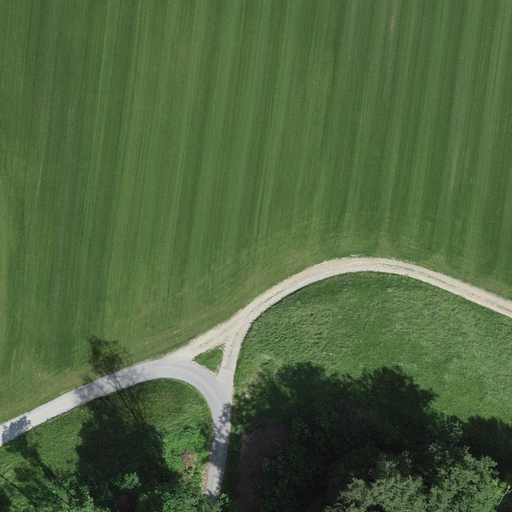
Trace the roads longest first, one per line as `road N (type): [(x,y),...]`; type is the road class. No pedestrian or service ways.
road 1 (track): [(168,370),(290,285),(349,265),(419,271),(511,309)]
road 2 (unclassified): [(0,437),(125,377),(158,370),(195,375),(219,408),(208,511)]
